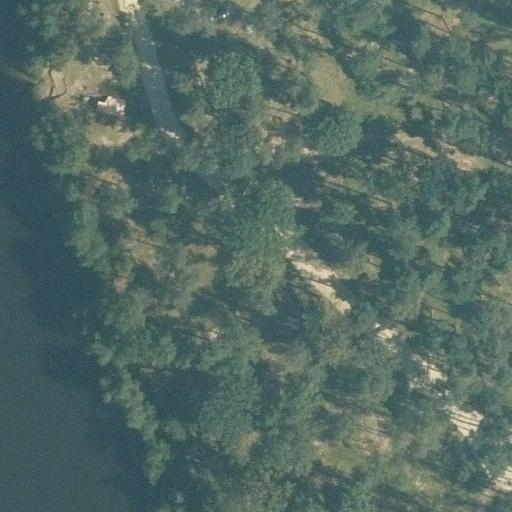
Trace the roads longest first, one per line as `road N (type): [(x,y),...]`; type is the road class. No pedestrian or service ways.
road 1 (track): [(91,0),(79,22),(96,123),(183,143),(435,388),(511,474)]
road 2 (track): [(183,143),(511,141)]
road 3 (track): [(221,510),(435,388)]
